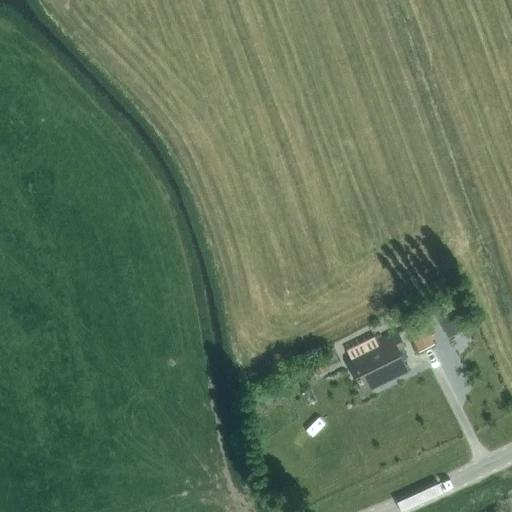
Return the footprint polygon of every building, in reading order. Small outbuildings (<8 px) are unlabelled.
[(456,285),(448,289),(453,297),(460,293),(456,285)] [(453,301),(435,310),(448,338),(467,329),(453,301)] [(419,354),(435,346),(422,320),(406,328),(419,354)] [(382,349),(350,364),(364,393),(383,383),(382,382),(390,378),(391,380),(407,371),(397,349),(403,346),(396,332),(378,341),(382,349)] [(326,364),(314,370),(317,376),(329,370),(326,364)]
